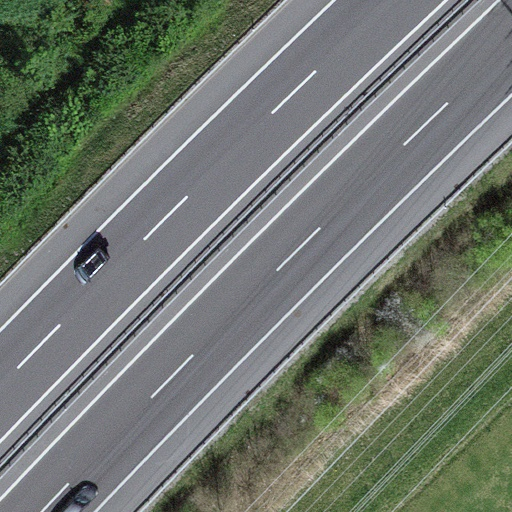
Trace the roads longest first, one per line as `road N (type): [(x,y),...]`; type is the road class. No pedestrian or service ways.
road 1 (motorway): [(33,511),(511,40)]
road 2 (motorway): [(383,0),(0,391)]
